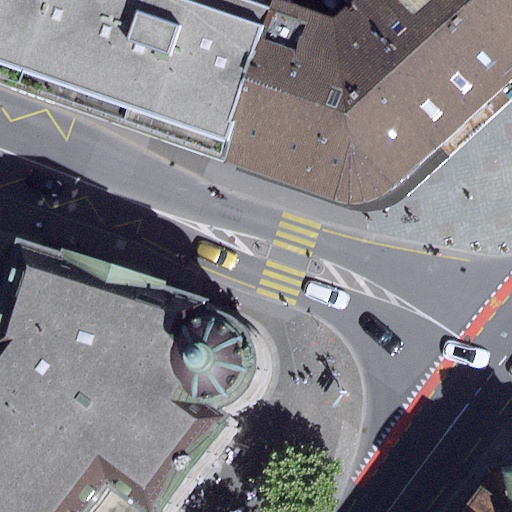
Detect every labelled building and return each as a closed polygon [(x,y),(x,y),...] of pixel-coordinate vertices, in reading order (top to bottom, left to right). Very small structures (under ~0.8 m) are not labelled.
[(0,0),(0,78),(16,84),(44,0),(0,0)] [(268,6),(250,0),(44,0),(16,84),(114,117),(218,153),(268,6)] [(314,187),(341,197),(358,197),(370,196),(385,191),(438,143),(378,81),(402,59),(349,4),(331,19),(281,0),(270,0),(268,6),(218,153),(314,187)] [(353,0),(349,4),(402,59),(378,81),(438,143),(511,72),(511,58),(456,0),(353,0)] [(511,0),(456,0),(511,58),(511,0)] [(254,366),(254,356),(253,346),(249,336),(245,327),(237,321),(227,316),(214,314),(201,316),(207,301),(108,266),(16,236),(0,273),(0,511),(150,511),(222,422),(206,410),(215,407),(224,405),(234,399),(243,392),(248,387),(252,377),(254,366)] [(511,511),(511,466),(505,468),(481,484),(460,511),(511,511)]
